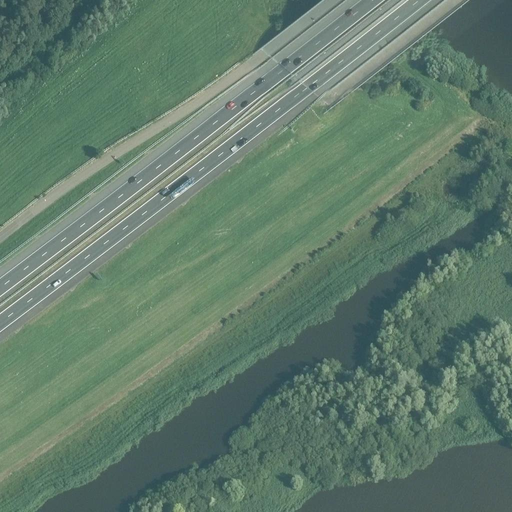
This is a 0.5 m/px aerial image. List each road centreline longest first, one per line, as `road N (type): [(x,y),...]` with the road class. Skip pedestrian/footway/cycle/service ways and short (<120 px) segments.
road 1 (motorway): [(0,325),(416,0)]
road 2 (motorway): [(369,0),(0,286)]
road 3 (unclassified): [(333,0),(0,236)]
